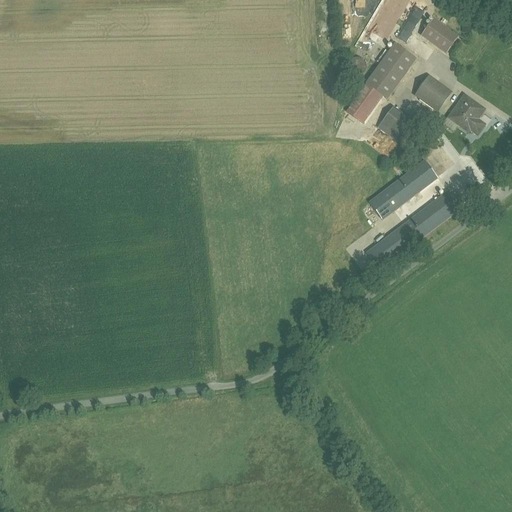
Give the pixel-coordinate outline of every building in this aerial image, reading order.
[(337,0),(338,38),(353,38),(351,0),(337,0)] [(420,23),(422,11),(414,10),(412,22),(420,23)] [(382,34),(389,21),(376,14),(369,27),(382,34)] [(433,20),(420,37),(445,57),(459,39),(446,30),(433,20)] [(369,27),(364,37),(375,43),(380,34),(369,27)] [(397,45),(367,86),(386,100),(404,75),(407,77),(419,60),(397,45)] [(354,65),(359,71),(365,66),(360,60),(354,65)] [(449,94),(428,79),(416,96),(437,111),(449,94)] [(362,128),(384,98),(367,86),(365,85),(354,100),(344,114),(362,128)] [(484,111),(465,97),(457,107),(455,105),(449,113),(451,115),(448,119),(468,134),(470,131),(477,136),(484,126),(477,121),(484,111)] [(456,103),(449,98),(441,109),(448,115),(449,113),(455,105),(456,103)] [(418,127),(394,109),(378,130),(402,148),(406,142),(417,128),(418,127)] [(434,141),(417,128),(406,142),(423,154),(434,141)] [(438,180),(424,161),(369,204),(383,222),(438,180)] [(461,209),(448,192),(365,254),(379,272),(461,209)]
